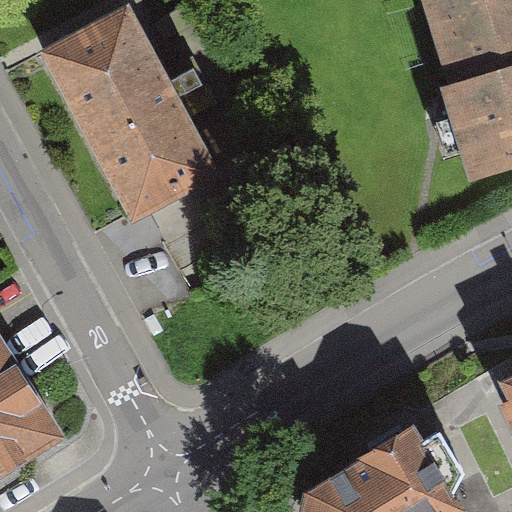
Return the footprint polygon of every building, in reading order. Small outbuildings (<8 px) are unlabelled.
[(148,0),(145,0),(59,44),(147,218),(237,173),(148,0)] [(511,0),(419,0),(470,185),(511,173),(511,0)] [(0,332),(0,482),(83,427),(13,324),(0,332)] [(511,371),(503,376),(511,393),(511,371)] [(318,487),(305,511),(454,511),(460,508),(451,483),(460,467),(438,420),(420,428),(318,487)]
